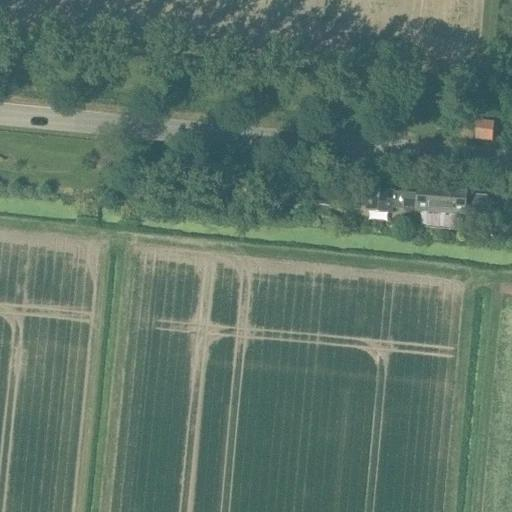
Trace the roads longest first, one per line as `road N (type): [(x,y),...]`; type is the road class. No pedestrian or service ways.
road 1 (tertiary): [(511,163),(0,116)]
road 2 (track): [(0,154),(128,200),(127,242)]
